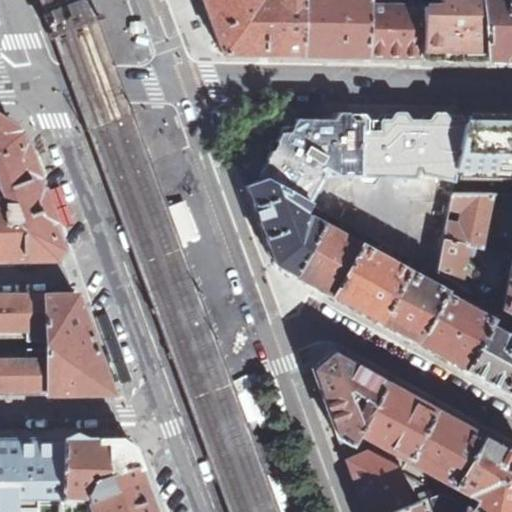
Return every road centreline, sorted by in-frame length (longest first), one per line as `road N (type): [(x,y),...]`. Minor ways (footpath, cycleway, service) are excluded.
road 1 (residential): [(41,80),(164,412)]
road 2 (tertiary): [(175,80),(511,84)]
road 3 (residential): [(511,432),(289,316),(262,328)]
road 4 (residential): [(262,328),(175,80)]
road 5 (residential): [(329,511),(262,328)]
road 6 (residential): [(164,412),(0,416)]
road 7 (tertiary): [(41,80),(175,80)]
